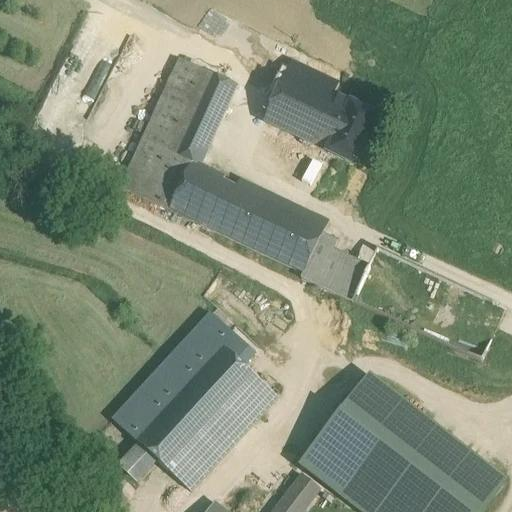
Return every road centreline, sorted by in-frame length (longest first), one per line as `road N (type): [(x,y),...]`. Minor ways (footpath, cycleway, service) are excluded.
road 1 (unknown): [(230,161),(161,155),(159,90),(116,57),(0,1)]
road 2 (unclassified): [(72,511),(0,403)]
